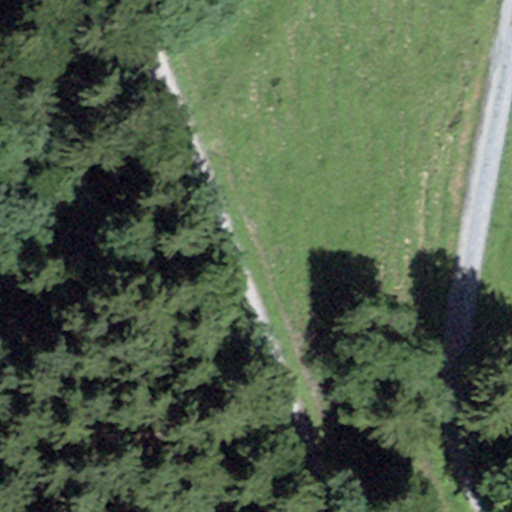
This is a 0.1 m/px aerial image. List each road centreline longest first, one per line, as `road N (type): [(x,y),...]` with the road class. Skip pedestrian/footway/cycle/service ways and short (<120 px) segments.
road 1 (track): [(134,0),(327,511)]
road 2 (track): [(506,511),(462,451),(457,339),(511,33)]
